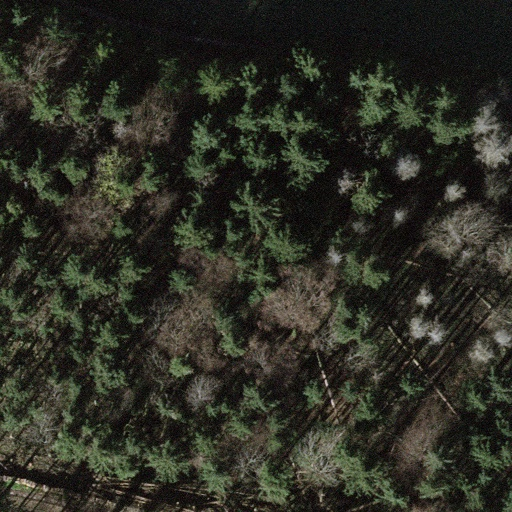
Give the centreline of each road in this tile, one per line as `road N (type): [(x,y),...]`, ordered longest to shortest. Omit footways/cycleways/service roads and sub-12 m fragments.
road 1 (track): [(75,0),(120,38),(257,44),(511,96)]
road 2 (track): [(175,511),(0,486)]
